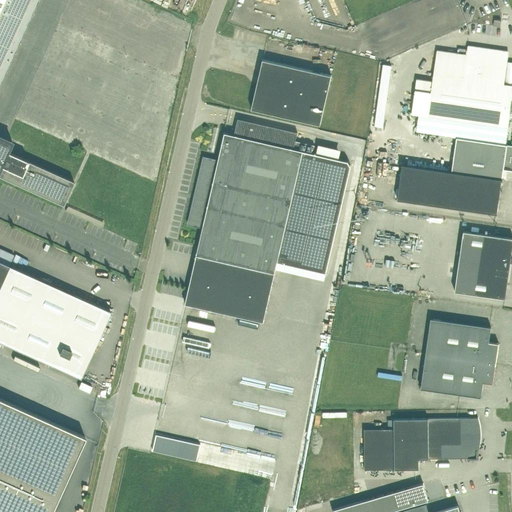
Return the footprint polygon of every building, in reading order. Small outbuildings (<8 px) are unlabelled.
[(0,82),(37,0),(0,0),(0,177),(62,205),(73,181),(7,151),(12,141),(0,136),(0,82)] [(240,0),(238,9),(244,10),(247,2),(240,0)] [(275,25),(284,0),(279,0),(270,23),(275,25)] [(345,0),(323,0),(323,17),(335,17),(337,27),(349,27),(353,26),(345,0)] [(236,13),(235,22),(245,23),(246,15),(236,13)] [(67,40),(80,46),(85,36),(72,30),(67,40)] [(88,50),(91,39),(85,37),(81,48),(88,50)] [(108,60),(112,47),(101,44),(97,56),(108,60)] [(411,114),(507,127),(511,94),(511,85),(503,84),(508,51),(467,46),(466,55),(436,50),(432,81),(416,79),(411,114)] [(90,67),(92,63),(66,53),(65,57),(90,67)] [(331,75),(262,59),(251,109),(319,125),(331,75)] [(62,62),(60,66),(85,77),(87,72),(62,62)] [(7,99),(12,86),(6,84),(1,97),(7,99)] [(158,99),(159,94),(139,88),(137,93),(158,99)] [(202,227),(185,304),(263,322),(277,262),(316,271),(331,208),(340,210),(352,162),(303,151),(305,143),(295,140),(297,132),(238,118),(234,135),(224,132),(218,160),(204,157),(188,223),(202,227)] [(53,136),(64,139),(66,134),(55,131),(53,136)] [(402,165),(502,180),(502,179),(501,179),(503,169),(511,170),(511,145),(456,137),(451,172),(401,164),(401,165),(402,165)] [(114,164),(120,152),(110,148),(104,160),(114,164)] [(125,162),(130,164),(134,153),(129,151),(125,162)] [(141,155),(138,166),(149,169),(152,158),(141,155)] [(502,180),(402,165),(397,199),(496,214),(501,180),(502,180)] [(511,245),(511,237),(463,231),(454,291),(504,298),(509,263),(511,264),(511,261),(511,258),(510,258),(511,245)] [(327,275),(332,249),(327,248),(322,274),(327,275)] [(0,283),(8,266),(0,261),(0,283)] [(109,311),(8,266),(0,283),(0,342),(79,378),(109,311)] [(425,353),(495,363),(498,343),(488,342),(490,327),(430,318),(425,353)] [(492,386),(495,363),(425,353),(420,388),(480,397),(482,382),(492,386)] [(0,511),(49,511),(84,437),(0,398),(0,511)] [(365,430),(365,469),(418,468),(418,458),(476,458),(476,450),(478,450),(479,446),(480,442),(480,438),(480,434),(480,430),(479,426),(479,422),(477,418),(467,418),(393,419),(393,430),(365,430)] [(423,483),(392,492),(397,509),(428,500),(423,483)] [(392,492),(373,497),(376,511),(386,511),(397,509),(392,492)] [(376,511),(373,497),(332,509),(332,511),(376,511)] [(428,511),(426,502),(392,511),(428,511)]
